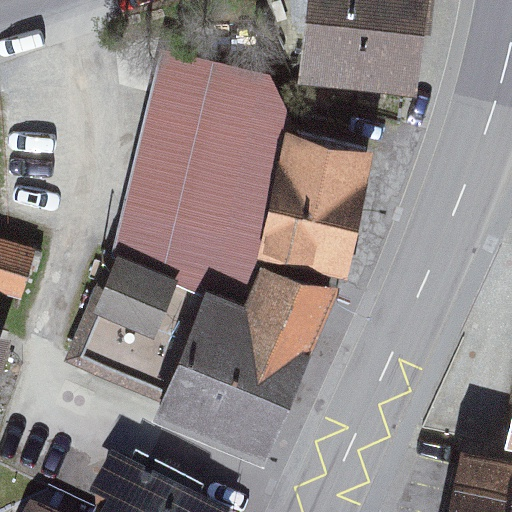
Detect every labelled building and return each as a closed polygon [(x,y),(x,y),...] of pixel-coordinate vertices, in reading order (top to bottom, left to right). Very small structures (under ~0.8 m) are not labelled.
[(308,0),(297,80),(415,96),(428,0),(308,0)] [(294,79),(163,44),(110,246),(240,281),(294,79)] [(370,151),(289,132),(261,251),(342,270),(370,151)] [(35,251),(0,240),(0,293),(21,299),(35,251)] [(179,278),(120,254),(97,309),(157,333),(179,278)] [(247,301),(207,286),(155,415),(265,462),(310,347),(334,291),(262,264),(247,301)] [(0,383),(15,337),(0,332),(0,383)] [(511,511),(511,461),(459,449),(444,511),(511,511)] [(185,511),(112,477),(94,511),(185,511)]
